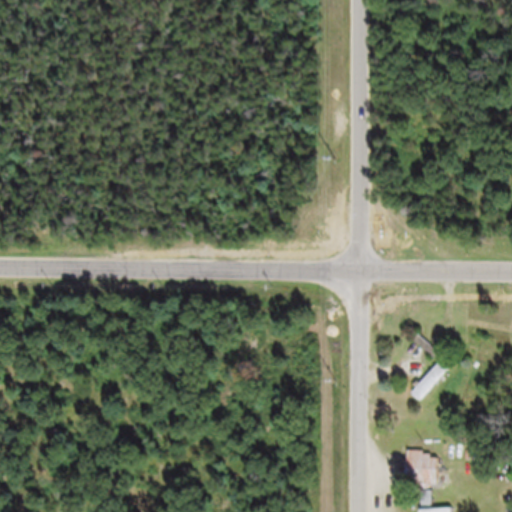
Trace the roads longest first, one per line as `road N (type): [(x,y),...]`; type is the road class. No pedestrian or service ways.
road 1 (residential): [(362,511),(360,0)]
road 2 (secondary): [(362,282),(0,276)]
road 3 (secondary): [(511,282),(362,282)]
